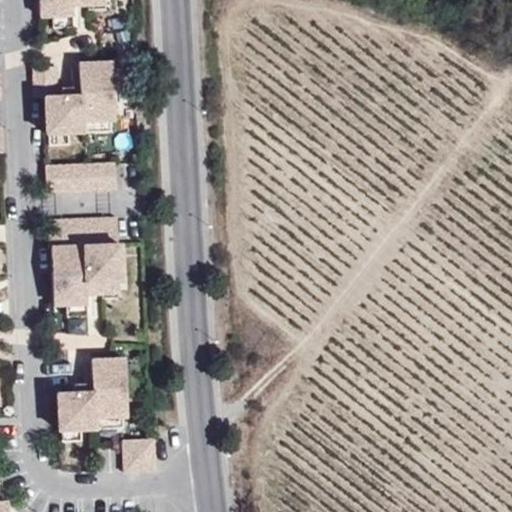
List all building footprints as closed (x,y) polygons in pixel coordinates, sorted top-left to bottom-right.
[(35,0),(36,10),(49,10),(69,8),(68,0),(35,0)] [(69,8),(49,10),(49,22),(70,21),(69,8)] [(106,114),(110,114),(108,56),(75,58),(77,90),(54,91),(53,61),(29,62),(30,91),(41,91),(42,127),(45,127),(64,127),(79,126),(78,115),(83,115),(106,114)] [(83,115),(84,126),(106,125),(106,114),(83,115)] [(45,127),(45,139),(65,139),(64,127),(45,127)] [(110,182),(109,156),(52,159),(53,185),(110,182)] [(53,185),(52,159),(40,160),(41,185),(53,185)] [(117,211),(55,214),(57,240),(47,241),(50,299),(62,298),(83,297),(83,288),(82,276),(115,275),(124,276),(122,236),(119,237),(117,211)] [(47,241),(57,240),(55,214),(43,215),(45,241),(47,241)] [(82,276),(83,288),(116,287),(115,275),(82,276)] [(84,310),(83,297),(62,298),(63,311),(84,310)] [(54,388),(55,424),(57,424),(77,423),(92,422),(91,411),(96,411),(118,410),(124,410),(121,353),(87,354),(88,379),(89,386),(71,387),(54,388)] [(118,421),(118,410),(96,411),(96,422),(118,421)] [(77,423),(57,424),(58,436),(78,435),(77,423)] [(150,433),(118,434),(120,466),(151,465),(150,433)]
